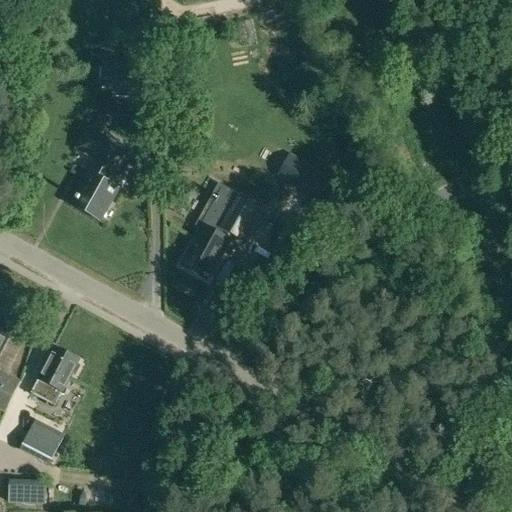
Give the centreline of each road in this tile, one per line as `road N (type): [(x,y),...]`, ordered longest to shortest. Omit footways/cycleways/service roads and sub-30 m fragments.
road 1 (unclassified): [(227,364),(364,245),(511,156)]
road 2 (unclassified): [(475,511),(227,364)]
road 3 (unclassified): [(227,364),(0,239)]
